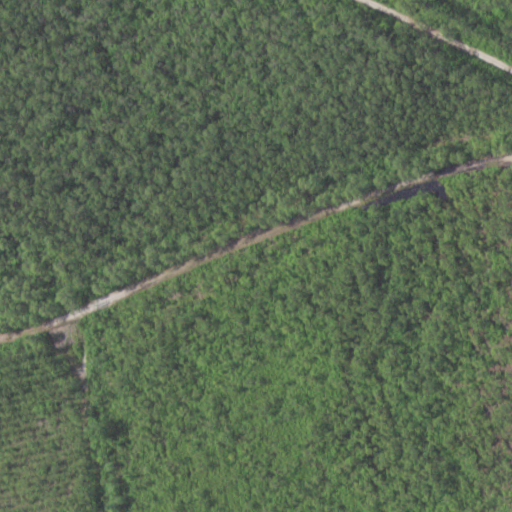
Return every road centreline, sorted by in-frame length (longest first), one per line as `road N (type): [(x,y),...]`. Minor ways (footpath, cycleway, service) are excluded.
road 1 (residential): [(0,291),(112,277),(228,246),(511,151)]
road 2 (track): [(511,72),(349,0)]
